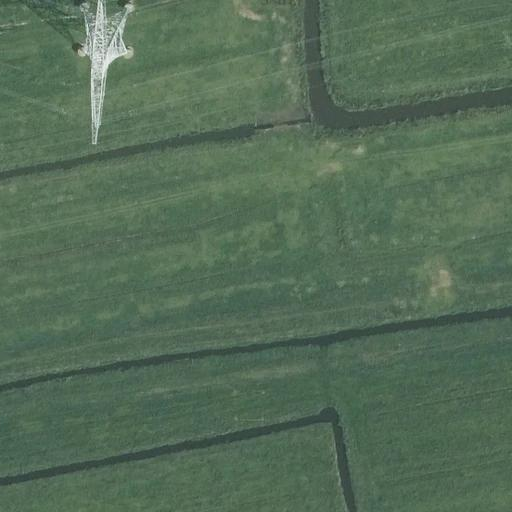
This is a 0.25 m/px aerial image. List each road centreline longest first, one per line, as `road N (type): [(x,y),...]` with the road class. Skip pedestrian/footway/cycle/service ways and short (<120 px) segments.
road 1 (track): [(511,135),(0,235)]
road 2 (track): [(0,363),(511,280)]
